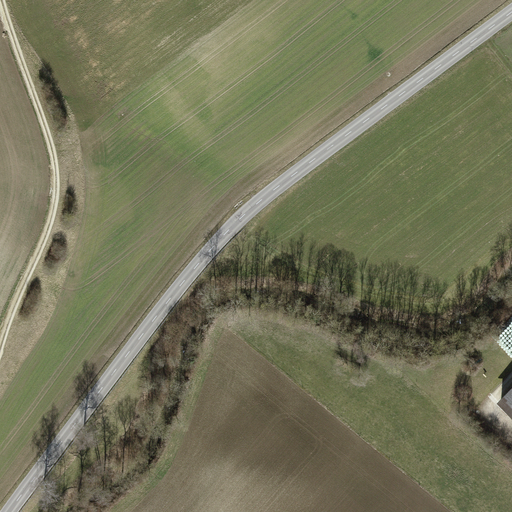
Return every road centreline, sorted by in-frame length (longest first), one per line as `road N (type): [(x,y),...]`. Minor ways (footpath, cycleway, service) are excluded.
road 1 (tertiary): [(511,9),(218,239),(8,511)]
road 2 (track): [(0,350),(56,193),(51,144),(2,0)]
